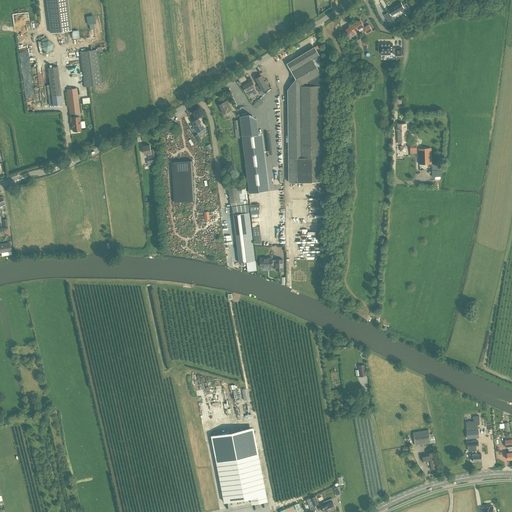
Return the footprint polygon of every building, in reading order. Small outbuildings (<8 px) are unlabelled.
[(46,0),(50,32),(71,30),(67,0),(46,0)] [(389,11),(384,14),(391,26),(396,23),(391,16),(402,9),(406,15),(411,12),(405,3),(403,5),(401,2),(388,10),(389,11)] [(354,24),(358,29),(364,26),(360,20),(354,24)] [(358,29),(354,24),(349,27),(345,29),(350,37),(357,33),(355,31),(358,29)] [(367,33),(372,30),(369,25),(363,28),(367,33)] [(43,51),(52,49),(48,36),(39,38),(43,51)] [(362,38),(353,40),(355,50),(363,49),(363,45),(362,41),(362,38)] [(381,52),(381,55),(390,54),(390,52),(393,52),(393,51),(395,51),(395,56),(402,56),(401,48),(395,48),(393,48),(392,43),(379,44),(379,52),(381,52)] [(288,89),(289,182),(320,181),(320,157),(321,157),(320,73),(321,73),(320,64),(319,55),(314,47),(287,63),(296,78),(288,89)] [(97,49),(85,51),(80,51),(84,87),(101,84),(97,49)] [(53,105),(62,104),(57,66),(48,67),(53,105)] [(259,92),(269,86),(266,80),(265,81),(261,75),(256,78),(259,84),(256,86),(257,87),(256,87),(259,92)] [(256,86),(252,80),(242,85),(246,92),(250,89),(252,92),(256,90),(254,87),(256,86)] [(80,120),(81,120),(80,116),(77,88),(67,89),(70,121),(71,121),(73,131),(81,130),(80,120)] [(257,108),(264,101),(261,98),(253,104),(257,108)] [(223,114),(232,109),(227,100),(218,104),(223,114)] [(251,117),(240,118),(248,186),(265,184),(258,121),(251,117)] [(196,127),(195,128),(197,132),(205,127),(199,118),(192,122),(196,127)] [(406,123),(397,123),(397,130),(398,142),(407,142),(406,123)] [(151,150),(150,144),(143,146),(145,154),(148,154),(148,155),(149,160),(147,160),(148,165),(156,164),(155,159),(153,149),(151,150)] [(431,148),(418,148),(419,164),(432,164),(431,148)] [(195,201),(192,160),(172,161),(174,202),(195,201)] [(241,186),(228,188),(230,202),(243,201),(241,186)] [(239,262),(255,260),(248,204),(232,206),(239,262)] [(0,252),(11,250),(10,243),(0,244),(0,252)] [(284,270),(286,270),(286,245),(273,245),(273,258),(284,258),(284,270)] [(273,257),(260,258),(261,267),(273,267),(273,257)] [(471,423),(466,423),(467,430),(468,438),(478,437),(477,423),(480,423),(479,416),(474,416),(474,421),(471,421),(471,423)] [(413,432),(415,445),(435,442),(434,434),(429,435),(429,430),(413,432)] [(473,461),(482,460),(481,454),(477,454),(476,445),(479,445),(478,441),(469,441),(469,444),(468,444),(469,451),(472,450),(473,458),(472,458),(472,460),(473,460),(473,461)] [(257,447),(215,456),(224,502),(250,497),(252,504),(268,501),(257,447)] [(423,462),(429,461),(431,469),(437,468),(434,452),(428,453),(428,454),(422,455),(423,462)] [(316,495),(311,498),(314,505),(319,503),(316,495)] [(309,506),(313,505),(310,498),(304,501),(306,506),(309,505),(309,506)] [(327,503),(330,510),(336,507),(332,498),(326,500),(327,503)] [(323,502),(320,503),(324,511),(325,511),(330,510),(327,503),(326,500),(323,502)]
